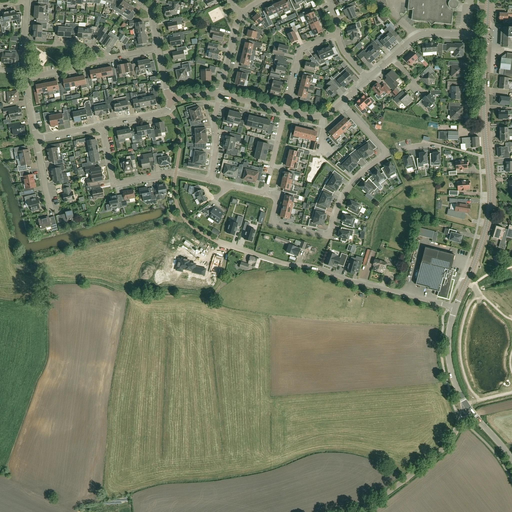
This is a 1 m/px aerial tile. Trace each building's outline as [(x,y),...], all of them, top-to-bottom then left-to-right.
[(106,0),(106,2),(105,5),(110,7),(110,9),(113,10),(116,4),(118,1),(114,0),(106,0)] [(284,0),(280,2),(283,10),(285,13),(293,9),(291,5),(288,6),(285,0),(284,0)] [(303,3),(302,2),(301,0),(294,0),(296,3),(292,4),(295,11),(301,8),(299,5),(303,3)] [(458,3),(458,2),(457,1),(457,0),(408,0),(408,10),(413,10),(412,17),(415,21),(448,24),(452,21),(453,9),(454,9),(455,9),(456,8),(457,8),(457,7),(458,6),(458,5),(458,4),(458,3)] [(124,12),(129,5),(123,1),(120,6),(116,4),(113,10),(119,13),(121,10),(124,12)] [(178,3),(173,2),(168,1),(168,5),(173,6),(173,7),(164,9),(165,16),(167,16),(168,17),(171,16),(171,15),(176,14),(178,3)] [(283,10),(280,2),(275,4),(279,12),(283,10)] [(353,7),(356,5),(354,2),(348,5),(350,8),(343,11),(345,15),(347,15),(350,20),(356,17),(354,13),(356,12),(353,7)] [(49,4),(42,3),(38,3),(38,7),(35,6),(35,12),(43,13),(48,13),(49,4)] [(280,15),(279,12),(275,4),(270,7),(274,15),(277,13),(278,15),(280,15)] [(131,14),(134,9),(129,5),(124,12),(122,15),(129,21),(132,20),(134,16),(131,14)] [(269,17),(274,15),(270,7),(265,9),(268,15),(265,17),(266,17),(268,23),(269,26),(272,25),(269,17)] [(511,16),(511,14),(511,9),(508,9),(508,13),(504,13),(504,14),(499,14),(499,20),(503,20),(503,23),(509,23),(510,20),(508,20),(508,16),(511,16)] [(21,24),(22,17),(21,14),(17,15),(16,11),(10,12),(11,21),(14,21),(15,24),(18,25),(21,24)] [(11,21),(10,12),(3,13),(4,16),(0,16),(0,20),(1,28),(8,27),(9,25),(9,22),(11,21)] [(49,14),(48,13),(43,13),(35,12),(34,18),(37,19),(37,22),(41,22),(47,23),(48,23),(49,14)] [(316,17),(314,12),(307,15),(306,12),(297,16),(299,19),(301,18),(304,17),(306,22),(308,21),(316,17)] [(268,23),(266,17),(262,19),(257,14),(252,18),(259,26),(261,24),(262,25),(263,24),(266,29),(269,26),(268,23)] [(182,24),(181,17),(174,19),(175,22),(168,24),(168,28),(168,30),(169,31),(178,29),(177,26),(182,24)] [(318,22),(316,17),(308,21),(310,26),(318,22)] [(143,22),(137,23),(136,20),(129,21),(131,27),(135,26),(136,29),(145,27),(144,24),(143,25),(143,22)] [(47,29),(47,23),(41,22),(40,26),(34,25),(33,31),(42,32),(42,29),(47,29)] [(320,27),(318,22),(310,26),(312,31),(320,27)] [(65,37),(65,28),(65,25),(61,25),(61,23),(56,23),(55,30),(58,31),(58,37),(65,37)] [(71,32),(75,32),(75,24),(70,24),(69,27),(68,27),(68,28),(65,28),(65,37),(71,38),(71,32)] [(85,39),(85,29),(85,27),(79,26),(79,24),(76,24),(75,24),(75,32),(78,32),(78,38),(85,39)] [(297,29),(295,26),(295,25),(292,27),(292,29),(290,30),(292,33),(288,34),(292,43),(298,40),(294,33),(298,32),(297,29)] [(351,37),(352,41),(359,39),(357,33),(355,26),(346,28),(348,35),(351,35),(351,37)] [(391,34),(394,31),(389,26),(384,30),(386,32),(383,35),(385,37),(391,44),(396,40),(391,34)] [(88,29),(85,29),(85,39),(91,39),(91,33),(92,33),(96,34),(96,32),(98,27),(92,27),(92,28),(88,28),(88,29)] [(108,30),(102,27),(100,29),(98,27),(96,32),(97,33),(96,36),(98,38),(97,40),(102,44),(108,36),(105,34),(108,30)] [(323,32),(320,27),(312,31),(315,36),(323,32)] [(511,47),(511,27),(504,27),(503,47),(511,47)] [(222,42),(224,34),(219,33),(220,30),(212,28),(210,34),(213,35),(212,39),(222,42)] [(262,36),(263,32),(257,28),(255,31),(255,32),(248,30),(247,37),(256,39),(257,36),(258,37),(259,36),(262,36)] [(33,37),(36,38),(35,41),(46,42),(47,32),(42,32),(33,31),(33,37)] [(110,32),(109,33),(108,36),(102,44),(108,47),(111,42),(115,45),(119,38),(110,32)] [(181,40),(184,39),(183,32),(175,34),(176,37),(170,39),(171,46),(181,44),(181,40)] [(391,44),(385,37),(380,42),(378,39),(375,41),(380,46),(382,44),(386,49),(391,44)] [(147,44),(147,41),(148,41),(147,38),(138,40),(139,43),(136,43),(137,49),(144,47),(144,44),(147,44)] [(262,44),(255,42),(253,41),(252,44),(245,43),(244,48),(252,50),(255,51),(256,47),(259,48),(259,46),(261,47),(262,44)] [(380,54),(375,49),(378,46),(374,41),(368,46),(369,48),(367,50),(369,52),(375,59),(380,54)] [(217,60),(219,51),(217,50),(218,45),(209,43),(208,49),(210,50),(208,57),(217,60)] [(442,51),(442,50),(438,50),(438,48),(436,48),(436,44),(432,44),(432,43),(430,43),(430,44),(426,44),(426,45),(422,46),(423,52),(426,51),(426,52),(436,51),(436,54),(438,53),(438,56),(442,57),(442,51)] [(463,57),(463,44),(455,44),(455,45),(447,44),(447,50),(442,49),(442,50),(442,51),(446,51),(455,51),(454,57),(463,57)] [(274,47),(273,54),(284,57),(285,53),(287,54),(288,47),(279,45),(279,48),(274,47)] [(339,56),(336,50),(333,51),(330,46),(323,49),(327,58),(332,56),(333,59),(339,56)] [(183,51),(187,50),(186,47),(179,48),(180,51),(173,53),(174,60),(185,58),(183,51)] [(8,63),(9,51),(5,51),(5,50),(0,49),(0,55),(2,56),(2,63),(8,63)] [(327,58),(323,49),(317,52),(319,56),(318,58),(316,59),(320,65),(325,62),(324,59),(327,58)] [(19,51),(12,50),(10,50),(9,51),(8,63),(15,64),(15,57),(19,57),(19,51)] [(375,59),(369,52),(366,54),(365,52),(364,53),(363,51),(358,56),(364,63),(367,60),(370,63),(375,59)] [(424,60),(419,54),(416,57),(412,52),(405,59),(410,65),(417,58),(421,62),(424,60)] [(500,70),(499,75),(504,75),(511,76),(511,53),(507,53),(506,59),(501,58),(500,70)] [(288,63),(284,62),(285,58),(276,56),(274,63),(278,64),(277,67),(286,69),(288,63)] [(248,66),(250,61),(241,58),(240,64),(247,66),(246,68),(254,70),(255,67),(248,66)] [(150,60),(144,61),(145,69),(148,69),(149,73),(152,72),(152,74),(156,73),(155,66),(151,67),(150,60)] [(315,60),(311,64),(306,63),(304,70),(314,72),(315,67),(318,67),(320,66),(315,60)] [(138,62),(139,66),(135,67),(136,75),(146,73),(145,69),(144,61),(138,62)] [(453,76),(462,77),(463,66),(457,66),(457,62),(448,62),(448,66),(452,66),(452,72),(454,72),(453,76)] [(136,75),(135,67),(131,68),(130,63),(124,64),(126,73),(129,73),(130,76),(134,75),(135,78),(137,78),(136,75)] [(126,73),(124,64),(118,66),(119,70),(115,71),(116,73),(117,78),(126,77),(126,73)] [(186,72),(191,72),(189,64),(182,65),(183,69),(176,71),(178,80),(188,79),(186,72)] [(211,73),(214,73),(216,67),(210,66),(207,65),(206,70),(202,70),(202,73),(201,73),(201,81),(211,81),(211,73)] [(348,74),(352,71),(348,66),(339,74),(348,83),(353,79),(348,74)] [(117,78),(116,73),(113,74),(111,67),(106,68),(108,80),(112,79),(113,83),(117,82),(117,78)] [(284,75),(286,69),(277,67),(276,70),(272,68),(270,75),(280,78),(281,74),(284,75)] [(434,72),(429,67),(424,71),(426,74),(421,79),(428,86),(435,79),(431,75),(434,72)] [(97,79),(95,70),(90,71),(91,78),(88,79),(90,86),(93,86),(92,80),(97,79)] [(247,81),(248,74),(251,74),(251,71),(245,70),(244,74),(238,73),(236,78),(247,81)] [(395,81),(398,78),(392,71),(386,76),(387,78),(385,80),(393,89),(398,84),(395,81)] [(310,83),(312,83),(313,79),(319,80),(319,78),(323,79),(323,77),(320,77),(320,76),(314,75),(310,74),(309,77),(303,75),(301,81),(310,83)] [(348,83),(339,74),(332,81),(336,85),(339,83),(343,88),(348,83)] [(90,88),(90,86),(88,79),(85,79),(85,76),(79,77),(82,89),(87,88),(87,89),(90,88)] [(277,77),(270,76),(268,83),(272,84),(272,87),(281,90),(282,83),(276,82),(277,77)] [(508,89),(509,85),(507,85),(508,78),(500,77),(499,89),(508,89)] [(247,87),(244,86),(245,81),(247,81),(236,78),(235,84),(242,86),(240,91),(246,92),(247,87)] [(70,88),(69,79),(63,80),(65,87),(62,88),(63,95),(67,94),(67,92),(71,91),(70,88)] [(63,95),(62,88),(59,88),(57,81),(52,82),(54,94),(60,93),(60,96),(63,96),(63,95)] [(309,86),(310,83),(301,81),(300,86),(314,89),(314,87),(309,86)] [(336,91),(338,89),(331,81),(326,85),(329,88),(326,91),(332,98),(337,93),(336,91)] [(461,92),(462,87),(456,87),(456,82),(447,82),(447,90),(450,90),(449,93),(451,93),(451,99),(459,99),(460,92),(461,92)] [(387,94),(390,91),(383,83),(380,86),(378,83),(372,88),(379,96),(384,91),(387,94)] [(38,94),(43,93),(41,84),(36,85),(37,92),(34,93),(36,103),(40,102),(38,94)] [(279,96),(281,90),(272,87),(271,90),(268,89),(266,97),(272,98),(273,94),(279,96)] [(156,105),(155,96),(154,95),(157,94),(156,88),(153,89),(153,91),(151,91),(152,96),(149,97),(151,106),(156,105)] [(309,102),(311,94),(307,93),(299,91),(298,97),(304,98),(304,101),(308,102),(309,102)] [(406,95),(403,91),(394,99),(399,106),(402,103),(406,107),(413,100),(407,94),(406,95)] [(435,99),(435,95),(440,95),(440,91),(435,91),(435,95),(431,95),(430,95),(429,95),(426,97),(425,96),(422,100),(423,102),(422,103),(426,107),(431,103),(432,104),(435,101),(434,100),(435,99)] [(9,103),(18,102),(17,92),(7,93),(9,103)] [(131,103),(130,99),(129,93),(125,94),(126,97),(119,98),(120,99),(122,111),(129,110),(127,103),(131,103)] [(361,98),(361,99),(369,108),(375,102),(371,97),(369,99),(365,95),(364,96),(363,95),(361,97),(361,98)] [(109,114),(107,105),(107,104),(110,103),(109,97),(105,98),(106,103),(100,104),(102,115),(106,115),(106,114),(109,114)] [(122,111),(120,99),(116,100),(116,99),(113,100),(113,97),(109,97),(110,103),(114,102),(116,113),(122,111)] [(511,101),(511,97),(507,97),(506,98),(500,97),(499,104),(510,105),(509,107),(511,107),(511,101)] [(368,108),(369,108),(361,99),(360,100),(359,99),(356,102),(357,102),(356,103),(360,107),(358,109),(363,115),(367,111),(365,108),(367,106),(368,108)] [(102,115),(100,104),(94,105),(93,100),(90,101),(91,108),(94,107),(96,116),(98,116),(102,115)] [(86,114),(92,113),(91,108),(90,101),(86,102),(84,104),(85,108),(79,109),(79,112),(81,121),(88,120),(86,114)] [(449,104),(448,110),(450,110),(450,115),(452,115),(452,119),(462,119),(462,107),(454,107),(454,104),(449,104)] [(188,111),(190,117),(201,113),(201,111),(201,110),(201,108),(199,108),(199,107),(192,109),(191,106),(186,107),(187,111),(188,111)] [(21,110),(18,110),(18,107),(3,110),(4,114),(7,114),(7,116),(6,118),(6,120),(8,121),(20,119),(20,117),(22,117),(22,114),(23,113),(22,111),(21,111),(21,110)] [(79,112),(71,113),(70,110),(67,111),(68,117),(72,117),(72,118),(73,118),(74,118),(75,122),(81,121),(79,112)] [(65,118),(68,117),(67,111),(63,112),(64,114),(56,115),(58,126),(64,124),(63,117),(64,117),(65,118)] [(233,122),(236,113),(230,111),(228,116),(224,115),(223,121),(227,122),(227,120),(233,122)] [(508,118),(508,114),(511,114),(511,111),(499,111),(499,119),(503,119),(503,118),(508,118)] [(58,126),(56,115),(52,116),(52,115),(48,113),(43,113),(45,122),(49,121),(49,123),(50,122),(51,127),(52,127),(53,128),(55,127),(55,126),(58,126)] [(202,115),(201,113),(190,117),(190,120),(189,120),(191,127),(194,126),(197,125),(196,121),(203,119),(204,118),(203,115),(202,115)] [(242,114),(236,113),(233,122),(239,123),(239,125),(243,126),(244,120),(240,119),(242,114)] [(353,122),(351,124),(345,118),(341,122),(349,130),(353,126),(354,128),(357,126),(353,122)] [(154,130),(155,134),(156,137),(161,136),(161,133),(167,132),(166,128),(164,128),(163,122),(156,124),(157,130),(154,130)] [(349,130),(341,122),(337,125),(343,132),(347,128),(349,130)] [(24,126),(21,126),(20,123),(9,125),(10,131),(13,131),(14,136),(21,134),(21,135),(26,134),(24,126)] [(203,123),(197,125),(194,126),(194,133),(195,133),(196,137),(206,136),(206,132),(207,132),(207,130),(206,129),(206,128),(202,129),(202,127),(203,127),(203,123)] [(150,125),(143,126),(145,135),(148,135),(149,139),(152,138),(153,141),(156,140),(156,137),(155,134),(152,135),(150,125)] [(343,132),(337,125),(333,129),(341,137),(339,135),(343,132)] [(145,138),(145,135),(143,126),(137,128),(138,134),(135,134),(136,144),(140,143),(139,141),(143,140),(142,138),(145,138)] [(298,139),(301,129),(296,127),(294,132),(291,132),(289,139),(293,140),(293,138),(298,139)] [(136,144),(135,134),(131,135),(130,129),(124,130),(125,139),(129,138),(129,140),(132,139),(133,145),(136,144)] [(337,141),(341,137),(333,129),(329,133),(334,138),(332,140),(337,146),(339,144),(337,141)] [(125,139),(124,130),(117,131),(119,140),(125,139)] [(458,140),(458,132),(448,132),(440,132),(440,140),(443,140),(448,140),(458,140)] [(225,141),(225,143),(235,145),(236,142),(237,142),(237,141),(240,142),(242,136),(235,134),(234,138),(226,136),(226,137),(225,137),(224,140),(225,141)] [(207,139),(206,136),(196,137),(196,145),(195,145),(195,147),(199,148),(204,149),(204,145),(203,145),(203,144),(207,143),(208,142),(208,140),(207,139)] [(466,148),(479,147),(479,137),(462,138),(462,144),(465,144),(466,148)] [(369,140),(362,145),(369,156),(370,155),(370,156),(373,153),(374,152),(370,147),(374,145),(369,140)] [(411,140),(398,145),(399,149),(412,143),(411,140)] [(235,148),(235,145),(225,143),(224,144),(223,145),(222,147),(224,148),(223,149),(231,151),(230,154),(237,156),(238,150),(236,149),(236,148),(235,148)] [(506,147),(497,148),(498,157),(501,156),(502,158),(510,158),(510,157),(509,152),(511,152),(511,147),(511,143),(505,143),(506,147)] [(54,148),(47,150),(48,156),(61,153),(58,154),(57,148),(60,147),(60,144),(53,145),(54,148)] [(369,156),(362,145),(356,149),(353,152),(357,157),(360,154),(364,159),(365,159),(368,157),(368,156),(369,156)] [(30,157),(29,150),(22,151),(21,147),(14,148),(15,152),(14,152),(15,157),(20,156),(20,159),(30,157)] [(198,152),(199,148),(195,147),(190,147),(189,150),(194,151),(193,157),(206,159),(206,155),(205,155),(206,153),(198,152)] [(290,150),(289,156),(300,158),(301,153),(303,153),(304,150),(298,149),(298,152),(290,150)] [(354,160),(357,157),(353,152),(349,155),(345,160),(353,168),(354,168),(355,168),(358,165),(357,165),(358,164),(354,160)] [(417,160),(418,168),(424,167),(424,165),(427,164),(426,153),(425,153),(425,152),(421,152),(421,154),(420,154),(420,160),(417,160)] [(430,159),(430,166),(440,165),(440,153),(437,153),(437,152),(433,152),(433,159),(430,159)] [(63,161),(63,160),(61,153),(48,156),(50,162),(56,161),(57,164),(66,163),(66,161),(63,161)] [(144,160),(139,160),(140,166),(142,165),(143,169),(151,168),(149,162),(153,161),(152,153),(143,155),(144,160)] [(169,158),(169,156),(164,157),(164,153),(160,154),(160,155),(157,156),(157,153),(153,154),(154,161),(159,160),(160,166),(170,164),(170,162),(171,161),(170,158),(169,158)] [(265,161),(266,155),(256,153),(255,158),(258,159),(258,162),(261,163),(262,160),(265,161)] [(405,165),(406,169),(412,168),(413,170),(416,169),(414,161),(411,161),(409,154),(405,156),(405,157),(403,157),(404,162),(403,162),(404,165),(405,165)] [(127,157),(127,161),(121,163),(121,164),(122,167),(124,166),(125,173),(126,172),(129,172),(129,171),(133,170),(133,168),(136,168),(134,156),(127,157)] [(31,164),(30,157),(20,159),(20,160),(17,161),(19,167),(18,167),(19,172),(26,171),(25,165),(31,164)] [(189,162),(188,167),(199,168),(200,165),(203,166),(204,163),(205,163),(206,159),(193,157),(192,162),(189,162)] [(230,177),(233,165),(227,164),(228,161),(224,160),(221,168),(225,169),(224,175),(226,175),(226,176),(230,177)] [(353,168),(345,160),(340,164),(339,162),(336,165),(342,171),(345,169),(349,173),(350,172),(351,173),(353,170),(353,169),(353,168)] [(459,162),(455,162),(456,170),(460,170),(464,170),(464,169),(467,169),(467,165),(468,165),(468,161),(463,161),(463,160),(459,161),(459,162)] [(297,169),(298,163),(288,161),(286,166),(297,169)] [(249,182),(252,170),(246,168),(247,164),(244,163),(243,165),(241,173),(244,173),(244,175),(243,179),(245,180),(245,181),(249,182)] [(396,174),(390,163),(388,164),(387,163),(384,165),(387,171),(384,173),(388,180),(391,178),(390,177),(396,174)] [(58,168),(51,170),(52,176),(62,174),(61,171),(65,170),(63,164),(57,165),(58,168)] [(241,176),(241,173),(243,165),(237,164),(237,166),(233,165),(230,177),(234,178),(234,177),(236,178),(237,175),(241,176)] [(101,167),(95,168),(95,165),(91,166),(88,166),(90,173),(93,172),(94,175),(95,175),(102,174),(102,172),(103,172),(103,171),(103,170),(102,169),(101,169),(101,167)] [(258,171),(252,170),(249,182),(254,183),(254,182),(256,182),(258,175),(261,176),(263,168),(259,167),(258,171)] [(377,186),(385,180),(377,170),(376,171),(376,170),(372,173),(373,174),(372,175),(376,179),(373,181),(377,186)] [(35,181),(33,175),(30,175),(29,171),(20,173),(21,177),(24,177),(25,183),(35,181)] [(292,180),(294,180),(295,176),(300,177),(301,173),(293,171),(292,174),(285,172),(283,178),(292,180)] [(334,171),(329,179),(339,186),(340,185),(340,186),(343,182),(342,182),(342,181),(337,178),(339,175),(334,171)] [(69,182),(68,176),(67,177),(66,173),(62,174),(52,176),(53,182),(56,181),(57,185),(69,182)] [(102,175),(102,174),(95,175),(95,178),(93,178),(93,179),(90,180),(91,186),(98,185),(98,181),(103,180),(103,179),(104,178),(104,177),(104,176),(104,175),(102,175)] [(338,187),(339,186),(329,179),(325,185),(323,188),(329,191),(331,188),(336,191),(337,191),(339,188),(338,187)] [(36,187),(35,181),(25,183),(26,189),(23,189),(24,193),(21,194),(21,196),(35,193),(34,188),(36,187)] [(377,193),(380,190),(377,188),(372,182),(369,186),(363,181),(361,184),(361,185),(360,187),(363,190),(365,193),(366,192),(369,195),(373,190),(374,191),(375,191),(377,193)] [(457,182),(458,190),(462,190),(462,191),(466,190),(469,189),(469,185),(470,185),(470,181),(465,182),(465,181),(461,181),(461,182),(457,182)] [(294,186),(291,185),(282,183),(281,188),(288,190),(288,193),(294,194),(296,195),(297,192),(293,191),(294,186)] [(155,192),(157,200),(164,199),(164,195),(167,195),(166,191),(167,190),(167,187),(166,187),(165,184),(157,186),(158,189),(158,190),(158,192),(155,192)] [(89,186),(89,187),(88,187),(88,191),(90,190),(90,193),(93,192),(93,196),(92,197),(93,199),(94,200),(96,199),(97,199),(96,198),(104,196),(102,189),(96,190),(95,185),(89,186)] [(195,193),(200,204),(207,201),(202,189),(196,192),(194,187),(190,186),(188,191),(195,193)] [(70,187),(69,187),(64,189),(65,194),(63,195),(65,202),(75,200),(73,192),(71,192),(70,187)] [(156,200),(154,192),(154,190),(150,191),(150,190),(148,191),(147,188),(139,189),(140,195),(142,194),(144,200),(151,199),(151,200),(156,200)] [(327,194),(329,191),(323,188),(321,192),(319,197),(330,202),(331,201),(332,202),(333,198),(332,198),(333,197),(327,194)] [(124,198),(121,199),(122,207),(127,206),(127,201),(129,201),(130,200),(129,199),(135,198),(133,190),(123,192),(124,198)] [(300,196),(296,195),(294,194),(293,197),(286,196),(284,201),(294,203),(293,203),(294,199),(299,200),(300,196)] [(40,204),(38,198),(33,199),(31,195),(25,197),(26,201),(28,201),(29,207),(30,206),(32,211),(40,209),(39,204),(40,204)] [(122,207),(121,199),(120,195),(110,197),(111,201),(110,202),(110,201),(110,204),(106,205),(107,211),(112,210),(111,208),(115,207),(115,208),(119,207),(119,208),(123,208),(122,207)] [(330,204),(330,202),(319,197),(316,203),(315,207),(321,209),(322,206),(328,208),(328,207),(329,208),(331,204),(330,204)] [(455,211),(449,210),(447,215),(463,219),(464,214),(464,213),(469,213),(470,205),(464,204),(464,200),(450,199),(450,203),(456,204),(455,211)] [(363,207),(357,204),(358,203),(355,202),(354,203),(350,201),(349,203),(348,202),(346,206),(353,209),(351,212),(358,216),(363,207)] [(220,218),(224,213),(215,207),(211,212),(205,208),(200,211),(205,215),(206,214),(214,220),(214,221),(218,224),(222,218),(221,218),(221,219),(220,218)] [(320,212),(321,209),(315,207),(314,211),(312,217),(314,217),(324,220),(325,219),(326,219),(327,215),(326,215),(326,214),(320,212)] [(73,215),(72,211),(66,212),(66,214),(60,215),(62,224),(68,223),(68,222),(76,220),(75,215),(73,215)] [(295,218),(292,217),(293,214),(282,211),(280,217),(288,219),(287,222),(293,223),(295,218)] [(353,228),(356,219),(344,215),(343,216),(342,216),(341,220),(342,220),(342,221),(348,223),(347,226),(353,228)] [(50,223),(49,218),(49,217),(39,220),(41,230),(47,228),(46,227),(51,226),(52,232),(57,230),(55,221),(50,223)] [(324,221),(324,220),(314,217),(313,220),(310,219),(308,226),(316,228),(317,224),(323,226),(323,225),(324,225),(325,221),(324,221)] [(228,229),(227,233),(234,235),(235,231),(236,232),(237,228),(236,227),(237,226),(241,227),(243,219),(238,218),(236,223),(230,221),(229,225),(228,225),(227,229),(228,229)] [(252,242),(255,230),(248,228),(249,223),(245,222),(243,230),(247,231),(244,239),(252,242)] [(511,225),(510,225),(508,230),(505,229),(495,226),(493,232),(511,237),(511,225)] [(421,228),(419,236),(432,239),(434,231),(421,228)] [(347,239),(349,239),(350,236),(352,236),(354,230),(346,229),(346,232),(338,230),(337,234),(339,235),(338,237),(341,238),(341,241),(346,242),(347,239)] [(461,239),(462,239),(462,236),(456,234),(456,231),(449,229),(448,233),(451,234),(449,241),(460,243),(461,239)] [(504,244),(507,237),(511,238),(511,237),(493,232),(492,237),(501,240),(499,247),(505,249),(506,244),(504,244)] [(289,241),(276,236),(275,240),(288,245),(289,241)] [(302,241),(301,242),(299,248),(304,250),(307,243),(302,241)] [(298,256),(298,255),(301,249),(290,245),(287,252),(298,256)] [(421,262),(416,284),(428,287),(427,288),(439,291),(438,296),(446,298),(451,279),(452,280),(452,279),(451,279),(452,276),(453,276),(453,275),(452,275),(453,270),(451,270),(455,255),(437,250),(432,249),(425,247),(421,262)] [(336,255),(328,253),(324,264),(332,267),(333,264),(335,265),(337,266),(338,265),(344,267),(348,255),(342,253),(340,258),(336,257),(336,255)] [(260,259),(250,256),(248,263),(253,264),(252,267),(258,268),(260,259)] [(219,274),(222,260),(215,258),(212,272),(219,274)] [(196,264),(186,262),(187,260),(182,259),(182,260),(179,259),(177,266),(183,267),(182,269),(192,271),(192,272),(204,275),(206,269),(195,267),(196,264)] [(362,261),(356,259),(355,262),(350,260),(350,261),(349,261),(348,265),(349,265),(347,272),(354,274),(356,268),(360,269),(362,261)] [(385,269),(387,263),(375,259),(373,265),(374,266),(373,270),(382,273),(384,269),(385,269)] [(249,265),(244,263),(241,262),(239,268),(242,269),(247,271),(249,265)]
